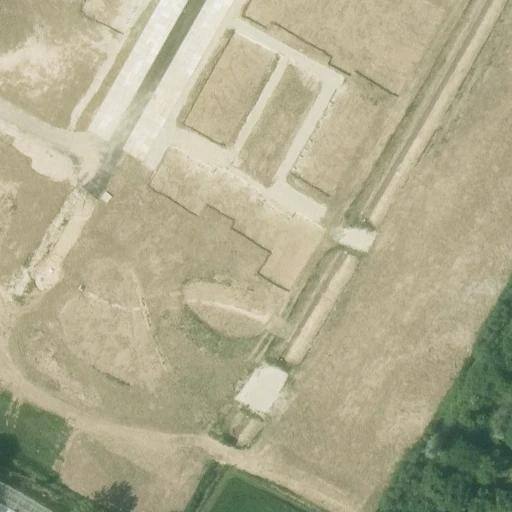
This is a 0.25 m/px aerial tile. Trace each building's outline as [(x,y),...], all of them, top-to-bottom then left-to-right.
[(104,0),(93,0),(88,8),(122,27),(129,14),(104,0)] [(136,0),(104,0),(129,14),(137,0),(136,0)] [(256,0),(248,15),(263,23),(267,16),(337,56),(333,63),(348,71),(351,66),(396,92),(411,65),(295,0),(348,0),(424,43),(439,16),(410,0),(256,0)] [(237,36),(228,50),(262,70),(271,55),(237,36)] [(228,50),(220,65),(254,84),(262,70),(228,50)] [(220,65),(212,79),(246,98),(254,84),(220,65)] [(212,79),(204,93),(239,112),(246,98),(212,79)] [(204,93),(196,107),(230,127),(239,112),(204,93)] [(339,93),(332,105),(366,124),(372,112),(339,93)] [(332,105),(325,118),(358,137),(366,124),(332,105)] [(196,107),(188,122),(222,141),(230,127),(196,107)] [(325,118),(317,131),(351,150),(358,137),(325,118)] [(317,131),(310,145),(343,163),(351,150),(317,131)] [(310,145),(302,158),(336,177),(343,163),(310,145)] [(174,151),(153,184),(167,193),(188,160),(174,151)] [(302,158),(295,172),(328,190),(336,177),(302,158)] [(188,160),(167,193),(181,202),(202,169),(188,160)] [(202,169),(181,202),(195,211),(215,177),(202,169)] [(215,177),(195,211),(203,198),(216,206),(233,179),(220,170),(215,177)] [(233,179),(216,206),(229,214),(246,187),(233,179)] [(246,187),(229,214),(241,221),(237,228),(237,229),(258,195),(246,187)] [(258,195),(237,229),(250,236),(267,209),(255,202),(259,195),(258,195)] [(267,209),(250,236),(263,245),(280,217),(267,209)] [(280,217),(263,245),(276,253),(293,225),(280,217)] [(276,253),(264,272),(287,286),(320,233),(297,219),(293,225),(276,253)]
